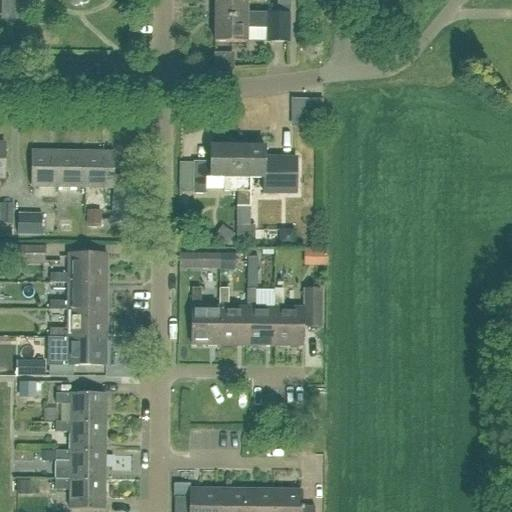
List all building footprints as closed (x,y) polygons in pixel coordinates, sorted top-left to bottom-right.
[(213,0),(213,18),(245,18),(245,15),(245,0),(213,0)] [(273,15),(245,15),(245,18),(213,18),(213,44),(245,44),(245,29),(273,29),(273,15)] [(288,43),(288,15),(274,15),(274,43),(288,43)] [(235,193),(236,147),(209,147),(208,163),(192,163),(192,195),(204,195),(205,179),(222,179),(222,193),(235,193)] [(235,193),(237,194),(237,207),(249,207),(249,194),(249,180),(263,180),(263,195),(295,195),(296,160),(263,159),(263,148),(236,147),(235,193)] [(31,189),(58,189),(58,153),(31,153),(31,189)] [(85,153),(58,153),(58,189),(85,189),(85,153)] [(112,154),(85,153),(85,189),(112,189),(112,154)] [(13,206),(0,205),(0,225),(12,226),(13,206)] [(87,212),(86,228),(98,228),(98,212),(87,212)] [(41,214),(18,214),(17,237),(41,237),(41,214)] [(254,246),(253,227),(236,227),(236,247),(254,246)] [(283,246),(299,245),(298,230),(282,231),(283,246)] [(44,247),(16,247),(16,264),(44,264),(44,247)] [(218,254),(178,254),(178,269),(218,270),(218,254)] [(66,284),(105,284),(105,256),(67,256),(66,276),(48,276),(48,284),(66,285),(66,284)] [(246,259),(246,289),(256,290),(256,259),(246,259)] [(105,312),(105,284),(66,284),(66,285),(66,303),(48,303),(48,312),(66,312),(105,312)] [(218,308),(199,308),(199,290),(191,290),(191,346),(218,347),(218,308)] [(218,308),(218,347),(246,347),(246,308),(245,308),(227,308),(227,290),(218,290),(218,308)] [(246,347),(273,347),(273,309),(254,308),(254,290),(246,290),(245,308),(246,308),(246,347)] [(273,291),(273,309),(273,347),(301,347),(301,327),(320,327),(320,291),(303,291),(303,309),(282,309),(282,291),(273,291)] [(105,339),(105,312),(66,312),(66,331),(48,330),(48,339),(58,339),(66,339),(105,339)] [(104,367),(105,339),(66,339),(58,339),(48,339),(48,358),(48,366),(68,367),(104,367)] [(44,361),(15,361),(15,377),(44,377),(44,361)] [(69,406),(69,424),(104,424),(104,395),(69,395),(54,395),(54,405),(69,406)] [(103,453),(104,424),(69,424),(54,423),(54,434),(69,434),(68,452),(68,453),(103,453)] [(68,482),(103,482),(103,453),(68,453),(68,452),(54,452),(53,462),(68,463),(68,481),(68,482)] [(68,482),(68,481),(53,481),(53,491),(68,491),(68,511),(103,511),(103,482),(68,482)] [(216,511),(216,490),(189,490),(188,498),(174,498),(173,511),(216,511)] [(243,511),(244,490),(216,490),(216,511),(243,511)] [(271,511),(271,491),(244,490),(243,511),(271,511)] [(300,491),(271,491),(271,511),(313,511),(313,507),(299,507),(300,491)]
